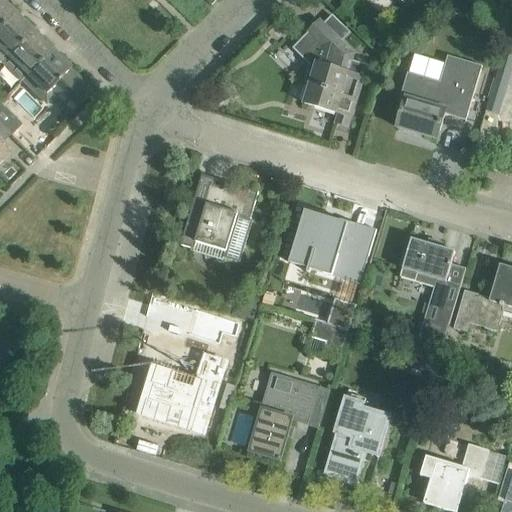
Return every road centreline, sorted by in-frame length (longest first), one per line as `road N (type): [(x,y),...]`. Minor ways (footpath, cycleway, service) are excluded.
road 1 (residential): [(511,228),(202,133),(153,104)]
road 2 (residential): [(268,511),(75,446),(64,408),(90,304)]
road 3 (residential): [(90,304),(134,130),(153,104)]
road 4 (residential): [(153,104),(47,10)]
road 5 (residential): [(153,104),(248,0)]
